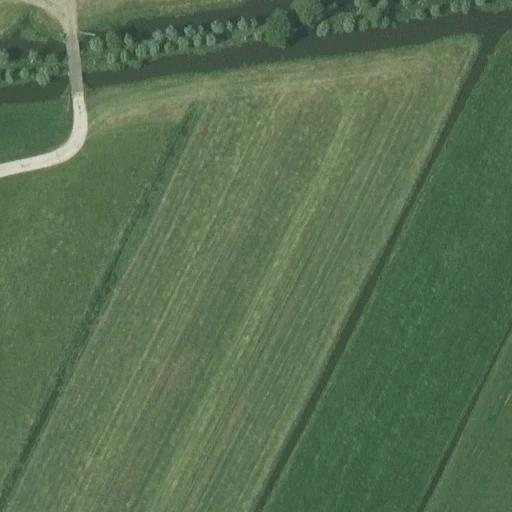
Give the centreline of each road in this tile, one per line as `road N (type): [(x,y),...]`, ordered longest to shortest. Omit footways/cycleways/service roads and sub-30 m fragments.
road 1 (track): [(0,74),(481,0)]
road 2 (track): [(0,175),(67,152),(78,108),(71,35)]
